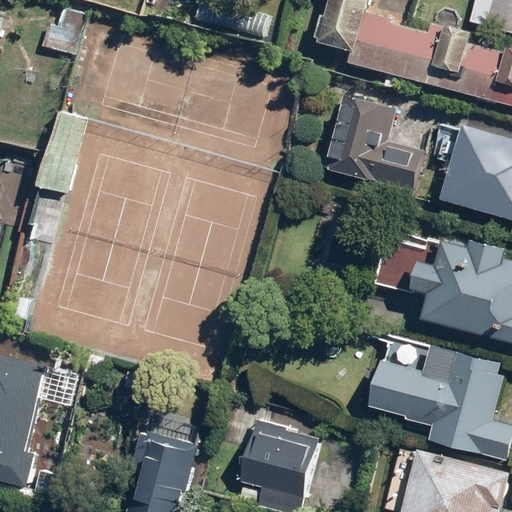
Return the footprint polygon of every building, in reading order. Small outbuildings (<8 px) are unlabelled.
[(219,0),(205,0),(200,19),(268,35),(273,13),(219,0)] [(342,0),(330,48),(511,97),(511,42),(408,14),(412,0),(342,0)] [(511,0),(481,0),(478,14),(511,24),(511,0)] [(0,70),(16,12),(0,7),(0,70)] [(53,20),(46,49),(90,59),(96,30),(53,20)] [(450,111),(359,85),(338,161),(429,186),(450,111)] [(95,116),(66,108),(45,187),(74,195),(95,116)] [(511,129),(479,119),(456,193),(511,210),(511,129)] [(511,247),(464,233),(440,313),(511,334),(511,247)] [(439,362),(392,351),(380,404),(435,416),(430,436),(510,454),(511,445),(511,423),(501,418),(511,368),(511,349),(445,335),(439,362)] [(0,474),(32,482),(40,452),(29,450),(51,366),(0,353),(0,474)] [(187,511),(205,418),(158,409),(140,510),(151,511),(187,511)] [(329,427),(264,411),(250,469),(270,480),(265,500),(309,510),(329,427)] [(444,472),(429,468),(418,511),(491,511),(497,487),(511,490),(511,461),(449,447),(444,472)]
